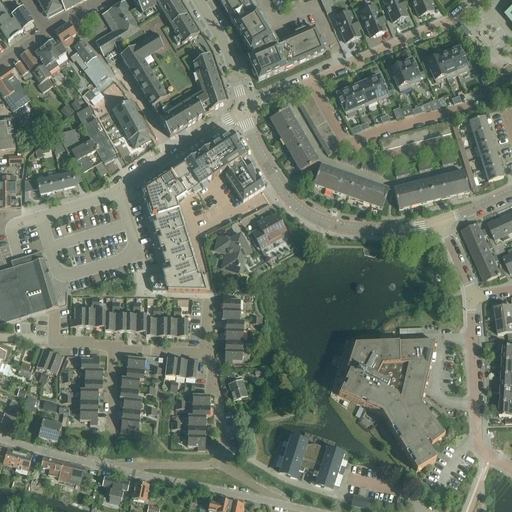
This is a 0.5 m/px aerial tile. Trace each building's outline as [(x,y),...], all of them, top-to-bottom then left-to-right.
[(63,8),(58,0),(36,0),(46,17),(63,8)] [(87,0),(58,0),(63,8),(66,12),(87,0)] [(133,0),(132,1),(138,10),(131,14),(124,3),(102,17),(109,28),(110,28),(113,34),(95,44),(104,58),(116,51),(169,139),(225,106),(209,57),(200,62),(189,44),(193,41),(198,38),(174,0),(133,0)] [(218,0),(231,21),(234,27),(235,27),(250,52),(251,52),(254,59),(248,61),(253,72),(251,73),(254,79),(256,78),(258,83),(285,71),(285,72),(292,69),(292,68),(325,54),(323,49),(325,48),(322,42),(320,43),(315,30),(309,32),(310,34),(306,36),(305,33),(306,33),(305,32),(295,37),(296,37),(297,40),(275,50),(274,48),(275,47),(265,31),(269,29),(264,21),(260,23),(250,7),(254,5),(250,0),(218,0)] [(334,12),(328,0),(326,0),(321,3),(327,15),(334,12)] [(407,19),(404,12),(406,11),(402,1),(400,2),(399,0),(381,0),(382,0),(387,11),(386,11),(386,12),(387,11),(388,15),(388,16),(393,25),(407,19)] [(433,13),(430,6),(432,5),(429,0),(410,0),(412,5),(412,6),(413,6),(414,9),(414,10),(418,19),(433,13)] [(1,3),(0,1),(0,32),(8,43),(23,33),(21,31),(11,17),(1,3)] [(264,21),(254,5),(250,7),(260,23),(264,21)] [(33,23),(23,9),(11,17),(21,31),(33,23)] [(385,34),(383,27),(384,26),(380,16),(378,17),(375,9),(360,15),(365,26),(366,30),(367,30),(371,40),(385,34)] [(355,21),(353,22),(349,14),(335,20),(340,31),(339,32),(340,32),(341,35),(341,36),(346,45),(360,39),(357,32),(359,32),(355,21)] [(76,36),(69,25),(54,34),(64,50),(74,44),(71,39),(76,36)] [(66,55),(57,42),(54,44),(52,42),(44,48),(58,68),(55,63),(66,55)] [(98,63),(83,43),(74,50),(78,54),(73,58),(84,73),(98,63)] [(58,68),(44,48),(35,55),(48,74),(58,68)] [(451,53),(447,54),(457,77),(469,73),(464,61),(464,60),(462,55),(461,55),(459,50),(458,48),(450,51),(451,53)] [(48,80),(50,79),(41,66),(38,68),(28,53),(21,58),(40,86),(38,88),(43,95),(53,88),(48,80)] [(442,57),(437,59),(447,80),(446,80),(447,82),(457,77),(447,54),(447,55),(446,53),(441,55),(442,57)] [(487,63),(492,68),(497,63),(493,58),(487,63)] [(437,59),(424,65),(428,73),(429,72),(430,72),(435,84),(446,80),(447,80),(437,59)] [(401,66),(410,87),(421,82),(417,74),(416,72),(417,72),(415,67),(414,67),(411,60),(403,63),(404,65),(401,66)] [(110,78),(98,63),(84,73),(96,89),(110,78)] [(15,68),(10,72),(17,83),(20,80),(26,88),(33,83),(26,74),(20,64),(15,67),(15,68)] [(401,66),(387,72),(391,80),(393,79),(400,94),(411,89),(410,87),(401,66)] [(10,72),(8,69),(0,74),(0,95),(13,114),(30,103),(20,87),(17,83),(10,72)] [(370,81),(368,82),(377,103),(388,99),(384,89),(384,88),(382,83),(381,83),(380,80),(378,76),(370,80),(371,81),(370,81)] [(368,82),(358,87),(367,108),(377,103),(368,82)] [(353,87),(348,89),(348,91),(357,112),(367,108),(358,87),(354,89),(353,87)] [(495,88),(479,91),(481,98),(496,94),(495,88)] [(344,91),(336,94),(337,96),(339,102),(338,102),(341,107),(346,117),(357,112),(348,91),(345,93),(344,91)] [(90,92),(84,97),(89,103),(96,98),(90,92)] [(314,102),(311,97),(297,105),(300,110),(314,102)] [(77,102),(71,106),(75,114),(81,110),(77,102)] [(317,108),(314,102),(300,110),(303,116),(317,108)] [(146,133),(129,103),(113,112),(117,119),(126,136),(129,142),(130,141),(135,150),(150,142),(145,133),(146,133)] [(68,106),(61,113),(67,120),(75,114),(68,106)] [(100,119),(93,107),(79,115),(85,126),(98,119),(99,121),(97,122),(97,121),(82,129),(90,143),(96,153),(96,154),(102,165),(116,157),(113,151),(129,142),(126,136),(116,142),(106,125),(117,119),(113,112),(111,113),(112,113),(100,119)] [(320,113),(317,108),(303,116),(306,121),(320,113)] [(293,119),(288,110),(277,116),(277,117),(270,121),(274,129),(293,119)] [(323,118),(320,113),(306,121),(309,126),(323,118)] [(326,124),(323,118),(309,126),(312,132),(326,124)] [(488,131),(484,118),(469,123),(472,136),(488,131)] [(15,121),(17,130),(26,128),(24,119),(15,121)] [(298,128),(293,119),(274,129),(279,138),(298,128)] [(16,137),(14,120),(4,121),(4,124),(0,124),(0,153),(8,152),(9,156),(16,155),(14,137),(16,137)] [(329,129),(326,124),(312,132),(316,137),(329,129)] [(448,125),(442,127),(445,137),(451,135),(449,130),(448,125)] [(461,139),(457,127),(452,128),(456,141),(461,139)] [(303,137),(298,128),(279,138),(285,147),(303,137)] [(332,134),(329,129),(316,137),(319,142),(332,134)] [(492,143),(488,131),(472,136),(476,148),(492,143)] [(81,148),(77,140),(75,132),(58,136),(68,155),(70,154),(76,165),(77,164),(84,175),(92,170),(86,159),(96,154),(96,153),(90,143),(81,148)] [(335,140),(332,134),(319,142),(322,148),(335,140)] [(150,188),(142,193),(145,201),(144,201),(147,209),(151,221),(154,220),(156,226),(152,227),(155,237),(156,236),(158,242),(157,242),(160,252),(161,252),(162,257),(162,258),(165,268),(166,267),(167,273),(162,275),(148,279),(152,293),(212,295),(207,276),(198,279),(197,274),(178,213),(176,205),(213,181),(225,173),(227,176),(225,178),(243,204),(264,190),(257,179),(256,179),(254,176),(254,175),(247,164),(246,164),(243,161),(246,159),(238,148),(239,147),(232,135),(210,150),(209,149),(198,157),(195,159),(195,158),(183,166),(184,166),(171,175),(171,174),(157,183),(150,187),(150,188)] [(61,145),(57,137),(52,140),(54,147),(61,145)] [(308,146),(303,137),(285,147),(290,156),(308,146)] [(465,151),(461,139),(456,141),(460,153),(465,151)] [(338,145),(335,140),(322,148),(325,153),(338,145)] [(495,155),(492,143),(476,148),(480,160),(495,155)] [(49,155),(46,145),(35,153),(37,161),(43,159),(43,156),(49,155)] [(341,150),(338,145),(325,153),(328,158),(341,150)] [(313,155),(308,146),(290,156),(295,165),(313,155)] [(469,163),(465,151),(460,153),(464,165),(469,163)] [(319,164),(313,155),(295,165),(300,173),(307,169),(308,170),(319,164)] [(499,167),(495,155),(480,160),(484,172),(499,167)] [(472,176),(469,163),(464,165),(468,177),(472,176)] [(101,178),(108,175),(103,165),(96,169),(101,178)] [(332,171),(320,167),(313,187),(325,191),(332,171)] [(488,184),(503,179),(499,167),(484,172),(488,184)] [(343,175),(332,171),(325,191),(336,195),(343,175)] [(468,195),(463,173),(451,176),(457,198),(468,195)] [(76,189),(72,175),(61,178),(64,192),(76,189)] [(355,179),(343,175),(336,195),(348,199),(355,179)] [(457,198),(451,176),(440,179),(445,201),(457,198)] [(468,177),(471,189),(476,188),(472,176),(468,177)] [(0,198),(10,198),(10,197),(15,197),(15,185),(14,185),(15,183),(9,183),(9,178),(2,177),(2,184),(0,184),(0,198)] [(64,192),(61,178),(49,181),(52,195),(64,192)] [(366,183),(355,179),(348,199),(359,203),(366,183)] [(445,201),(440,179),(428,182),(433,203),(445,201)] [(52,195),(49,181),(37,183),(36,181),(30,182),(33,193),(38,191),(40,198),(52,195)] [(433,203),(428,182),(416,185),(422,206),(433,203)] [(377,187),(366,183),(359,203),(370,207),(377,187)] [(422,206),(416,185),(405,188),(410,209),(422,206)] [(389,191),(377,187),(370,207),(382,211),(389,191)] [(410,209),(405,188),(393,191),(398,212),(410,209)] [(10,203),(10,198),(0,198),(0,211),(21,211),(21,203),(10,203)] [(511,214),(500,220),(508,237),(511,234),(511,214)] [(269,220),(258,226),(260,231),(253,236),(261,250),(282,239),(280,235),(285,232),(277,218),(270,222),(269,220)] [(508,237),(500,220),(487,226),(495,243),(502,240),(504,243),(510,241),(508,237)] [(483,239),(487,237),(485,231),(481,233),(477,226),(461,233),(467,246),(483,239)] [(295,236),(289,239),(292,244),(298,241),(295,236)] [(249,255),(240,237),(230,243),(219,239),(215,252),(227,255),(225,261),(227,265),(225,271),(237,274),(242,259),(249,255)] [(487,246),(483,239),(467,246),(472,259),(489,252),(493,250),(490,244),(487,246)] [(511,250),(508,253),(509,257),(503,260),(511,277),(511,276),(511,250)] [(489,252),(472,259),(478,272),(495,264),(495,265),(499,264),(496,257),(492,259),(489,252)] [(44,260),(0,273),(0,325),(58,309),(44,260)] [(495,265),(495,264),(478,272),(484,285),(498,279),(500,281),(506,279),(502,270),(498,272),(495,265)] [(239,312),(239,301),(229,301),(230,297),(223,297),(222,311),(239,312)] [(511,321),(511,308),(494,311),(496,323),(511,321)] [(84,312),(74,311),(73,321),(70,321),(69,329),(84,330),(84,312)] [(239,312),(222,311),(221,321),(243,322),(238,322),(239,312)] [(94,312),(84,312),(84,330),(94,330),(94,312)] [(105,312),(94,312),(94,330),(103,330),(103,334),(104,334),(105,312)] [(115,316),(105,316),(105,312),(104,334),(114,334),(115,316)] [(125,317),(115,316),(114,334),(125,334),(125,317)] [(135,317),(125,317),(125,334),(135,334),(135,317)] [(146,317),(135,317),(135,334),(145,335),(144,339),(145,339),(146,317)] [(156,321),(146,321),(146,317),(145,339),(155,339),(156,321)] [(166,321),(156,321),(155,339),(166,339),(166,321)] [(176,322),(166,321),(166,339),(176,340),(176,322)] [(243,322),(221,321),(221,322),(225,322),(225,332),(242,333),(243,322)] [(511,334),(511,321),(496,323),(498,337),(511,334)] [(187,322),(176,322),(176,340),(187,340),(187,322)] [(242,333),(225,332),(224,342),(242,343),(242,333)] [(242,343),(224,342),(224,352),(241,353),(242,343)] [(354,347),(338,398),(381,417),(416,474),(435,462),(425,445),(429,443),(431,446),(444,437),(421,406),(435,343),(397,345),(354,347)] [(511,343),(510,343),(510,349),(504,348),(503,362),(511,362),(511,343)] [(11,350),(3,348),(0,347),(0,363),(2,364),(6,365),(9,357),(11,350)] [(241,353),(224,352),(223,366),(230,367),(231,363),(241,363),(241,353)] [(52,357),(42,353),(36,369),(46,373),(52,357)] [(62,360),(52,357),(46,373),(55,377),(62,360)] [(102,371),(98,371),(98,357),(90,357),(90,361),(80,361),(80,372),(102,372),(102,371)] [(144,361),(127,359),(126,370),(143,372),(144,361)] [(176,362),(166,360),(163,378),(174,379),(176,362)] [(187,363),(176,362),(174,379),(184,380),(187,363)] [(511,362),(503,362),(502,376),(511,377),(511,362)] [(197,364),(187,363),(184,380),(195,382),(197,364)] [(19,370),(17,376),(30,380),(32,375),(19,370)] [(143,372),(126,370),(125,380),(121,379),(121,380),(142,382),(143,372)] [(102,372),(80,372),(84,372),(84,382),(101,382),(102,372)] [(49,378),(42,376),(39,383),(46,386),(49,378)] [(234,376),(228,378),(229,382),(230,386),(228,387),(233,403),(246,399),(242,383),(236,385),(235,380),(234,376)] [(511,377),(502,376),(501,390),(511,390),(511,377)] [(142,382),(121,380),(120,390),(137,392),(138,382),(142,382)] [(101,382),(84,382),(84,391),(80,391),(80,392),(101,392),(101,382)] [(137,392),(120,390),(119,400),(140,402),(136,401),(137,392)] [(511,390),(501,390),(501,404),(511,404),(511,390)] [(101,392),(80,392),(79,402),(97,403),(97,393),(101,393),(101,392)] [(209,397),(192,397),(192,407),(209,408),(209,397)] [(140,402),(119,400),(119,401),(123,401),(122,411),(139,412),(140,402)] [(11,402),(9,409),(8,409),(8,411),(14,413),(17,405),(11,402)] [(97,403),(79,402),(79,412),(97,413),(97,403)] [(44,403),(42,411),(56,414),(57,406),(44,403)] [(511,404),(501,404),(500,419),(506,419),(505,425),(511,425),(511,404)] [(209,408),(192,407),(191,417),(188,417),(188,418),(209,418),(209,408)] [(139,412),(122,411),(121,421),(138,423),(139,412)] [(97,413),(79,412),(79,423),(89,423),(89,427),(97,427),(97,413)] [(4,416),(1,423),(1,424),(14,429),(17,420),(4,416)] [(209,418),(188,418),(187,428),(205,428),(205,418),(209,418)] [(138,423),(121,421),(120,436),(128,437),(128,432),(137,433),(138,423)] [(60,428),(42,424),(38,440),(56,444),(60,428)] [(205,428),(187,428),(187,438),(204,439),(205,428)] [(204,439),(187,438),(187,449),(197,449),(197,453),(204,453),(204,439)] [(307,447),(306,447),(307,445),(290,440),(284,438),(283,443),(288,444),(286,450),(281,449),(279,457),(284,459),(279,474),(287,477),(287,478),(295,481),(298,474),(303,475),(304,472),(313,475),(312,478),(317,480),(315,487),(323,489),(324,489),(332,491),(337,476),(342,477),(345,469),(340,467),(342,461),(347,463),(348,459),(343,457),(326,451),(325,453),(324,452),(324,451),(323,450),(322,450),(321,449),(320,449),(319,448),(318,447),(317,447),(316,447),(315,446),(313,446),(312,446),(311,446),(310,446),(309,446),(308,447),(307,447)] [(19,456),(7,452),(3,466),(15,470),(19,456)] [(31,459),(19,456),(15,470),(27,474),(31,459)] [(62,464),(43,459),(40,470),(49,472),(47,477),(58,480),(62,464)] [(62,464),(58,480),(57,482),(80,488),(84,470),(62,464)] [(130,483),(104,478),(102,489),(112,491),(112,492),(110,492),(109,499),(121,502),(123,495),(121,495),(122,493),(127,494),(130,483)] [(148,487),(135,485),(133,494),(132,501),(145,504),(148,487)] [(353,497),(351,507),(367,511),(369,501),(353,497)] [(217,505),(209,504),(207,511),(228,511),(231,504),(218,501),(217,505)]
